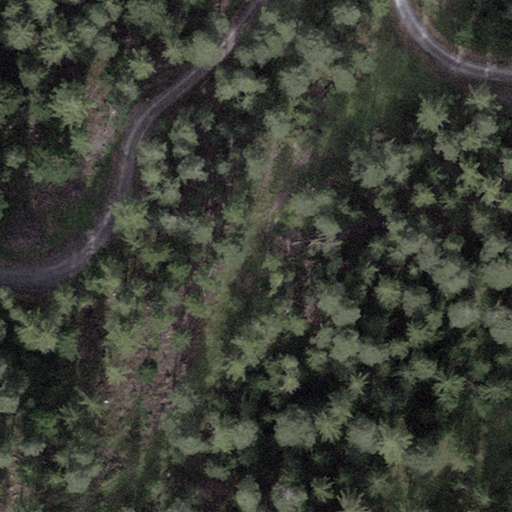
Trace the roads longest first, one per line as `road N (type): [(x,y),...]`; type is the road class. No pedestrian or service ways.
road 1 (track): [(260,0),(135,131),(117,202),(76,260),(0,275)]
road 2 (track): [(511,74),(457,66),(416,29),(403,0)]
